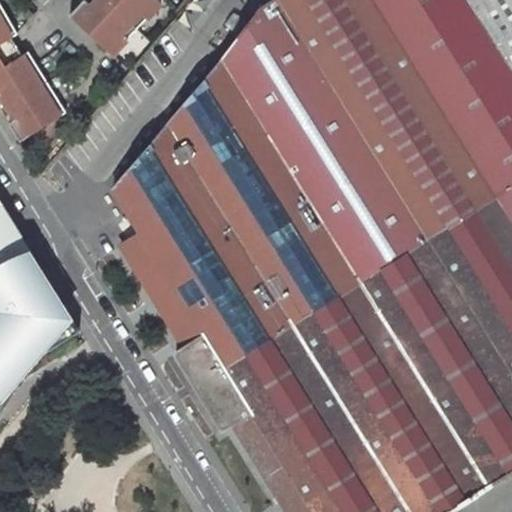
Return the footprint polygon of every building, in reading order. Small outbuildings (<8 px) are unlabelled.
[(87,0),(83,0),(69,14),(84,28),(110,53),(159,1),(158,0),(93,0),(91,3),(87,0)] [(121,245),(185,347),(176,353),(223,428),(232,422),(288,511),(447,511),(511,471),(511,0),(270,0),(271,0),(113,188),(141,232),(121,245)] [(0,43),(17,33),(0,5),(0,43)] [(63,107),(28,51),(0,68),(0,91),(14,113),(6,118),(18,137),(63,107)] [(0,268),(29,250),(0,202),(0,268)] [(0,404),(38,360),(81,333),(43,271),(43,272),(42,270),(29,250),(0,268),(0,404)]
